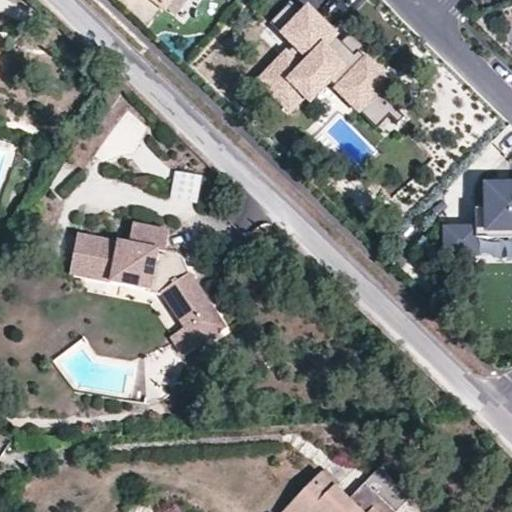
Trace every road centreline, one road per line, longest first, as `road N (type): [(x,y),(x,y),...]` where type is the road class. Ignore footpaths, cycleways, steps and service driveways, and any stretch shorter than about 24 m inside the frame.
road 1 (residential): [(64,0),(494,411)]
road 2 (residential): [(511,104),(418,12)]
